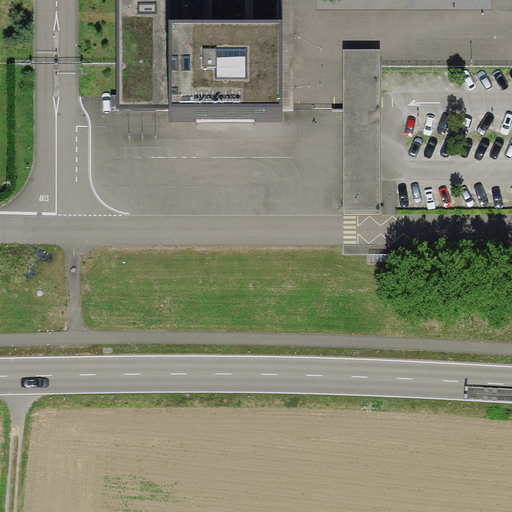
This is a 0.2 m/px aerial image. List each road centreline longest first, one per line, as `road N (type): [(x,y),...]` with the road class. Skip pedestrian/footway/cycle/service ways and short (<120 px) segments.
road 1 (primary): [(0,375),(511,385)]
road 2 (unknown): [(288,48),(284,230)]
road 3 (unknown): [(511,37),(373,46)]
road 4 (track): [(12,511),(24,375)]
